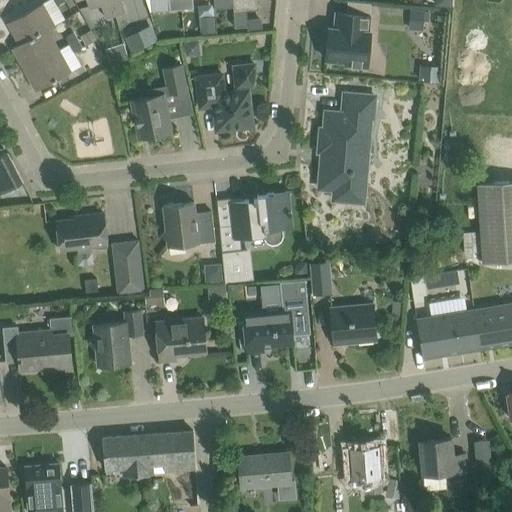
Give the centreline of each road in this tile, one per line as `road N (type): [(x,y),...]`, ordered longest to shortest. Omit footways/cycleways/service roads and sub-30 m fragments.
road 1 (residential): [(0,95),(52,178),(254,158),(276,147),(285,127),(294,0)]
road 2 (tertiary): [(207,408),(511,369)]
road 3 (tertiary): [(0,427),(207,408)]
